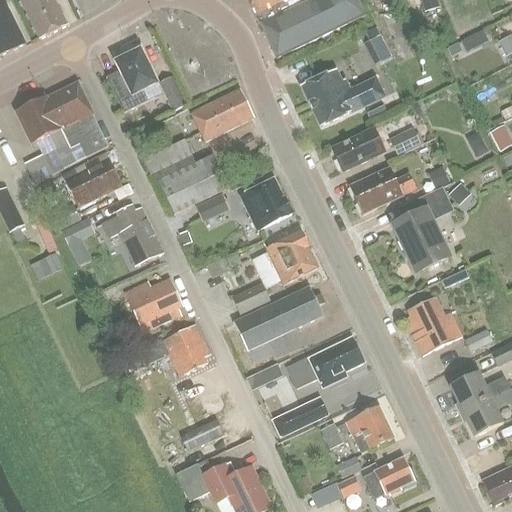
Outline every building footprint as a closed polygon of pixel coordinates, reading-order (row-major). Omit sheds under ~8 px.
[(20,0),(41,41),(68,28),(54,0),(20,0)] [(249,0),(252,6),(276,59),(277,59),(367,18),(359,0),(249,0)] [(0,9),(0,59),(27,46),(7,6),(0,9)] [(376,29),(365,35),(369,44),(381,38),(376,29)] [(482,48),(481,46),(480,45),(476,36),(461,44),(467,55),(482,48)] [(511,42),(501,48),(507,59),(511,56),(511,42)] [(458,45),(449,50),(453,57),(462,53),(458,45)] [(125,115),(150,103),(145,93),(159,86),(142,51),(116,65),(120,73),(108,80),(125,115)] [(353,93),(348,81),(343,84),(338,74),(304,90),(323,130),(385,100),(377,82),(353,93)] [(186,108),(172,80),(159,87),(173,115),(186,108)] [(50,139),(62,163),(61,163),(60,164),(62,167),(64,172),(87,161),(110,150),(94,117),(95,117),(80,86),(48,102),(47,100),(18,114),(34,147),(50,139)] [(194,116),(208,144),(254,121),(241,93),(194,116)] [(418,105),(412,108),(416,118),(423,115),(418,105)] [(511,108),(500,114),(504,123),(511,118),(511,108)] [(501,120),(490,125),(493,131),(504,126),(501,120)] [(413,130),(390,142),(399,159),(413,152),(422,148),(417,137),(413,130)] [(372,161),(386,155),(376,132),(334,151),(345,175),(372,162),(372,161)] [(486,150),(478,136),(467,142),(476,161),(488,154),(486,150)] [(186,141),(145,162),(153,179),(156,177),(176,217),(231,190),(215,157),(198,165),(186,141)] [(44,159),(25,168),(35,188),(53,179),(44,159)] [(80,208),(122,188),(111,165),(69,185),(80,208)] [(446,187),(450,185),(443,170),(433,174),(428,177),(431,184),(435,191),(435,192),(446,187)] [(398,184),(392,172),(352,190),(365,217),(405,199),(405,198),(418,192),(411,177),(398,184)] [(276,182),(242,199),(259,234),(294,217),(286,202),(276,182)] [(459,209),(466,202),(468,201),(462,195),(459,192),(457,189),(454,193),(448,198),(459,209)] [(434,224),(455,214),(444,190),(399,212),(405,224),(394,229),(418,277),(452,261),(434,224)] [(7,191),(0,194),(0,217),(9,236),(12,235),(17,247),(25,243),(20,231),(25,229),(7,191)] [(222,197),(195,210),(201,222),(228,209),(222,197)] [(75,206),(50,218),(58,234),(82,221),(75,206)] [(118,215),(120,218),(102,227),(108,242),(121,236),(137,270),(165,256),(143,210),(137,213),(134,207),(118,215)] [(88,222),(62,235),(73,258),(85,252),(81,243),(95,236),(88,222)] [(188,234),(180,237),(184,248),(192,246),(188,234)] [(312,251),(303,234),(267,252),(285,288),(320,271),(311,252),(312,251)] [(16,250),(0,256),(0,306),(1,310),(35,297),(16,250)] [(56,256),(45,262),(50,271),(53,277),(64,272),(56,256)] [(223,263),(206,271),(210,279),(227,272),(223,263)] [(463,274),(441,283),(445,291),(466,281),(469,280),(465,273),(463,274)] [(172,282),(153,291),(150,285),(127,296),(145,336),(184,318),(181,312),(185,310),(172,282)] [(263,287),(233,301),(241,318),(270,304),(263,287)] [(300,331),(304,329),(325,319),(320,308),(326,306),(322,298),(317,301),(312,290),(236,326),(255,367),(273,358),(275,363),(308,348),(300,331)] [(452,315),(447,318),(438,300),(409,314),(411,320),(406,323),(424,359),(464,340),(452,315)] [(197,328),(194,329),(164,344),(183,380),(209,367),(206,361),(212,358),(197,328)] [(476,337),(465,343),(470,355),(493,345),(487,332),(476,337)] [(290,372),(299,392),(321,381),(325,390),(344,381),(346,376),(366,366),(354,341),(290,372)] [(511,345),(491,356),(498,370),(510,364),(511,363),(511,345)] [(141,352),(123,361),(130,375),(148,366),(145,360),(141,352)] [(262,375),(246,382),(251,392),(267,385),(262,375)] [(497,399),(511,392),(511,391),(506,380),(487,389),(481,377),(452,391),(464,415),(497,399)] [(505,426),(499,414),(511,407),(511,392),(497,399),(464,415),(476,440),(505,426)] [(319,401),(272,423),(280,440),(327,418),(319,401)] [(351,434),(362,458),(396,442),(380,409),(337,430),(335,427),(323,432),(333,452),(345,446),(341,439),(351,434)] [(217,422),(181,439),(188,454),(224,436),(217,422)] [(356,459),(338,468),(344,481),(362,472),(356,459)] [(375,476),(364,481),(368,488),(375,503),(383,499),(386,497),(387,499),(391,497),(392,499),(403,494),(402,491),(417,484),(405,461),(375,476)] [(198,468),(176,478),(189,505),(211,495),(219,511),(270,511),(272,511),(253,471),(235,479),(231,477),(227,468),(205,478),(203,479),(198,468)] [(511,501),(511,470),(484,484),(496,509),(511,501)] [(355,479),(338,488),(343,498),(345,502),(362,493),(355,479)] [(306,480),(297,484),(301,492),(302,491),(309,488),(310,487),(306,480)]
